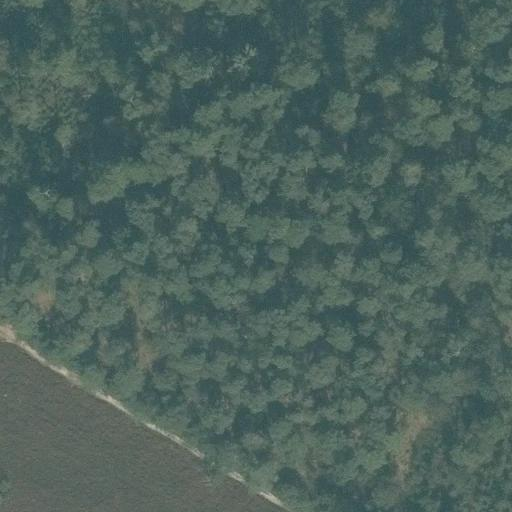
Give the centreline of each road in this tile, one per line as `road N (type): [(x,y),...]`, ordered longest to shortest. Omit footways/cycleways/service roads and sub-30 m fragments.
road 1 (track): [(511,268),(113,0)]
road 2 (track): [(0,329),(288,511)]
